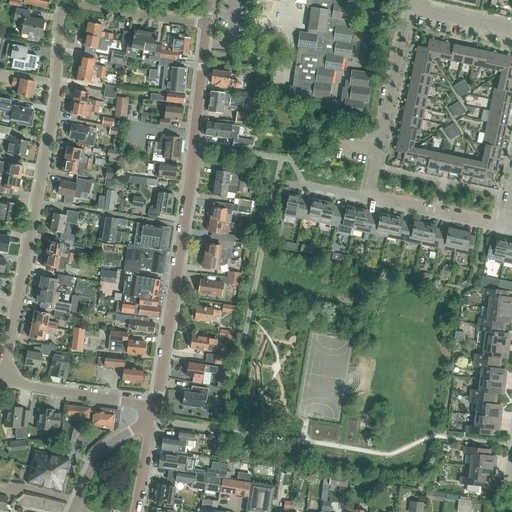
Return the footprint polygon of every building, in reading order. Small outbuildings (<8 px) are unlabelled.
[(24,0),(24,3),(47,8),(48,0),(24,0)] [(306,98),(308,98),(308,100),(322,102),(321,109),(344,112),(344,113),(362,116),(364,102),(368,102),(370,87),(368,87),(370,73),(352,70),(350,80),(346,80),(345,87),(343,87),(341,102),(329,100),(332,84),(333,84),(335,70),(342,71),(344,56),(351,57),(353,43),(351,42),(353,28),(350,28),(351,20),(349,20),(351,5),(341,4),(341,0),(307,0),(307,7),(312,8),(308,33),(300,32),(298,47),(299,47),(293,86),(290,86),(288,101),(305,103),(306,98)] [(16,9),(14,20),(24,21),(22,34),(28,35),(27,40),(37,42),(39,41),(39,37),(41,38),(44,23),(45,21),(36,19),(36,21),(29,20),(30,12),(16,9)] [(87,30),(86,35),(104,38),(112,40),(113,34),(101,32),(102,26),(88,23),(86,23),(85,24),(84,28),(85,30),(87,30)] [(137,50),(144,51),(146,32),(135,31),(133,42),(128,41),(128,43),(125,57),(136,58),(137,50)] [(146,32),(144,51),(150,52),(149,60),(159,62),(162,46),(157,46),(158,34),(146,32)] [(104,38),(86,35),(83,47),(97,50),(102,51),(103,44),(111,46),(112,40),(104,38)] [(161,51),(161,58),(179,60),(179,55),(188,55),(190,39),(174,38),(173,52),(161,51)] [(427,48),(432,57),(434,56),(436,56),(439,42),(435,41),(433,38),(430,40),(429,39),(428,42),(427,48)] [(446,60),(450,44),(449,44),(447,40),(443,42),(439,42),(436,56),(439,57),(438,58),(446,60)] [(8,44),(6,57),(14,59),(14,60),(13,68),(12,68),(25,71),(26,69),(35,70),(38,57),(27,55),(28,48),(8,44)] [(446,60),(460,63),(463,47),(450,44),(446,60)] [(416,57),(430,60),(431,58),(432,57),(427,48),(424,47),(420,47),(418,46),(418,47),(415,50),(417,53),(416,57)] [(463,47),(460,63),(473,66),(477,50),(463,47)] [(486,68),(490,52),(477,50),(473,66),(486,68)] [(490,52),(486,68),(495,70),(495,69),(498,70),(501,55),(497,54),(495,51),(492,53),(490,52)] [(111,58),(124,60),(125,54),(112,52),(111,58)] [(500,70),(501,72),(510,66),(511,60),(511,57),(508,54),(505,56),(501,55),(498,70),(500,70)] [(95,59),(81,57),(79,69),(106,74),(107,68),(94,66),(95,59)] [(414,66),(413,71),(429,75),(429,74),(431,63),(430,63),(430,60),(416,57),(415,61),(412,63),(414,66)] [(124,60),(111,58),(110,64),(122,66),(124,60)] [(502,73),(501,75),(511,77),(511,66),(510,66),(501,72),(502,73)] [(167,92),(186,94),(189,69),(170,67),(167,92)] [(108,74),(106,74),(79,69),(77,81),(91,84),(92,77),(105,80),(105,79),(107,80),(108,74)] [(215,87),(227,89),(227,86),(232,87),(232,89),(237,90),(239,82),(230,81),(230,76),(232,75),(229,72),(228,73),(218,72),(216,70),(211,73),(212,77),(211,84),(215,84),(215,87)] [(410,81),(410,82),(429,86),(432,75),(429,74),(429,75),(413,71),(412,76),(408,78),(410,81)] [(500,78),(497,89),(511,92),(511,77),(501,75),(501,78),(500,78)] [(18,96),(31,98),(35,82),(13,78),(11,86),(19,87),(18,96)] [(453,86),(460,97),(470,90),(463,80),(453,86)] [(408,93),(427,97),(429,86),(410,82),(410,83),(407,85),(409,89),(408,93)] [(494,88),(492,100),(511,104),(511,103),(511,102),(511,92),(497,89),(494,88)] [(75,90),(72,103),(103,108),(105,103),(87,100),(89,93),(75,90)] [(211,92),(208,112),(231,115),(234,96),(211,92)] [(162,97),(162,96),(156,95),(155,100),(184,104),(186,95),(169,93),(168,98),(162,97)] [(405,105),(424,109),(427,97),(408,93),(407,98),(404,100),(406,103),(405,105)] [(0,98),(0,109),(13,112),(11,120),(20,121),(19,124),(31,127),(34,113),(31,112),(31,110),(10,106),(12,101),(0,98)] [(492,100),(489,111),(508,115),(509,110),(511,108),(511,107),(511,105),(511,104),(492,100)] [(448,108),(455,118),(466,112),(459,101),(448,108)] [(103,108),(72,103),(71,108),(68,107),(67,113),(70,114),(70,115),(84,117),(85,111),(98,113),(97,116),(103,117),(104,109),(103,108)] [(422,120),(424,109),(405,105),(405,106),(402,108),(404,111),(403,116),(422,120)] [(161,119),(160,127),(170,128),(171,121),(183,122),(185,108),(167,106),(166,120),(161,119)] [(489,111),(487,122),(506,126),(506,125),(509,123),(507,120),(508,115),(489,111)] [(247,116),(237,115),(236,123),(256,125),(257,115),(247,114),(247,116)] [(420,131),(422,120),(403,116),(402,120),(399,123),(401,126),(401,127),(420,131)] [(114,120),(104,118),(102,125),(113,127),(114,120)] [(208,122),(206,136),(230,139),(230,138),(234,139),(232,147),(233,147),(252,150),(254,141),(238,139),(239,135),(240,127),(208,122)] [(443,129),(450,140),(461,133),(454,122),(443,129)] [(487,122),(485,133),(504,137),(505,133),(508,131),(506,127),(506,126),(487,122)] [(71,127),(69,127),(67,128),(66,134),(67,136),(69,136),(69,138),(78,140),(78,144),(93,147),(95,137),(87,135),(88,128),(71,125),(71,127)] [(10,128),(0,126),(0,132),(9,135),(10,128)] [(398,138),(414,141),(417,131),(419,131),(420,131),(401,127),(400,128),(397,130),(399,133),(398,138)] [(485,133),(482,144),(501,148),(502,147),(505,145),(503,142),(504,137),(485,133)] [(157,158),(177,161),(180,140),(159,137),(157,158)] [(398,152),(401,153),(404,154),(413,148),(412,146),(413,142),(414,142),(414,141),(398,138),(397,145),(394,147),(396,151),(395,152),(398,152)] [(16,139),(15,140),(8,139),(6,146),(9,147),(7,153),(25,157),(25,155),(26,154),(27,151),(26,150),(28,141),(16,139)] [(484,157),(484,158),(499,161),(500,155),(503,153),(501,150),(501,148),(482,144),(482,145),(485,145),(483,156),(484,157)] [(67,147),(64,160),(78,163),(91,165),(92,160),(83,158),(85,151),(81,150),(67,147)] [(409,164),(413,165),(416,150),(414,149),(413,148),(404,154),(403,160),(402,162),(403,163),(405,166),(409,164)] [(424,167),(427,151),(419,149),(419,150),(416,150),(413,165),(417,165),(419,169),(422,167),(424,167)] [(437,170),(440,154),(427,151),(424,167),(437,170)] [(437,170),(450,173),(454,157),(440,154),(437,170)] [(467,159),(454,157),(450,173),(463,175),(467,159)] [(483,162),(482,163),(487,171),(490,172),(493,173),(496,173),(496,172),(499,170),(497,167),(499,161),(484,158),(483,162)] [(470,177),(475,178),(478,163),(475,162),(475,161),(467,159),(463,175),(465,176),(467,179),(470,177)] [(60,165),(59,171),(62,172),(76,175),(82,176),(83,169),(90,170),(91,165),(78,163),(64,160),(63,166),(60,165)] [(157,173),(156,178),(175,180),(177,166),(155,163),(153,172),(157,173)] [(480,163),(478,163),(475,178),(479,179),(481,182),(484,180),(485,180),(486,178),(487,171),(482,163),(480,163)] [(0,169),(0,175),(21,179),(23,166),(8,164),(7,171),(3,170),(0,169)] [(215,184),(229,186),(243,188),(244,183),(237,182),(237,179),(237,177),(237,176),(236,176),(235,175),(234,175),(235,168),(222,166),(221,172),(217,171),(215,184)] [(0,175),(0,193),(3,194),(4,188),(18,191),(21,179),(0,175)] [(107,180),(106,187),(108,187),(110,190),(113,190),(115,189),(116,187),(116,181),(107,180)] [(60,181),(57,195),(73,198),(80,199),(81,192),(90,194),(92,184),(84,182),(77,181),(76,185),(60,181)] [(243,188),(229,186),(215,184),(213,196),(226,199),(227,193),(236,194),(236,193),(242,193),(243,188)] [(107,191),(104,210),(113,211),(116,192),(107,191)] [(151,210),(150,217),(157,218),(158,217),(160,216),(160,215),(161,213),(172,214),(174,196),(159,194),(157,208),(155,207),(153,208),(152,209),(151,210)] [(301,220),(305,203),(299,202),(300,197),(288,195),(284,216),(301,220)] [(134,197),(133,204),(143,205),(143,202),(144,198),(134,197)] [(239,199),(238,206),(251,208),(252,201),(239,199)] [(301,220),(319,223),(323,202),(312,200),(311,205),(305,203),(301,220)] [(15,205),(0,202),(0,221),(12,223),(15,205)] [(323,202),(319,223),(336,227),(339,211),(333,209),(334,205),(323,202)] [(351,236),(353,231),(357,209),(346,207),(345,212),(339,211),(336,227),(338,227),(337,233),(351,236)] [(225,217),(227,210),(211,208),(209,220),(225,223),(229,223),(239,225),(247,226),(248,223),(241,222),(241,220),(225,217)] [(353,231),(370,234),(373,218),(367,216),(368,212),(357,209),(353,231)] [(50,232),(63,234),(65,223),(77,225),(79,213),(67,211),(66,216),(54,214),(50,232)] [(370,234),(387,238),(391,217),(380,214),(379,219),(373,218),(370,234)] [(387,238),(404,241),(407,225),(401,224),(402,219),(391,217),(387,238)] [(104,229),(116,231),(113,230),(114,222),(117,223),(118,220),(106,218),(104,229)] [(223,235),(225,223),(209,220),(208,232),(223,235)] [(404,241),(421,245),(425,224),(414,221),(413,226),(407,225),(404,241)] [(438,248),(441,232),(435,231),(436,226),(425,224),(421,245),(438,248)] [(166,249),(168,231),(139,226),(136,248),(143,249),(143,248),(148,249),(154,250),(154,247),(166,249)] [(116,232),(116,231),(104,229),(102,241),(114,243),(114,240),(112,239),(113,231),(116,232)] [(459,231),(448,229),(447,233),(441,232),(438,248),(455,252),(459,231)] [(459,231),(455,252),(472,256),(475,239),(469,238),(470,233),(459,231)] [(9,237),(0,235),(0,250),(6,252),(9,237)] [(486,259),(503,262),(508,241),(497,239),(496,244),(490,242),(486,259)] [(54,243),(48,242),(46,254),(60,257),(73,259),(74,254),(69,253),(70,247),(75,248),(76,245),(76,242),(65,240),(64,245),(62,245),(62,244),(54,243)] [(232,250),(233,242),(219,240),(218,246),(206,244),(204,256),(231,260),(232,256),(226,255),(227,249),(232,250)] [(511,242),(508,241),(503,262),(511,264),(511,242)] [(313,246),(302,243),(300,250),(312,253),(313,246)] [(167,252),(154,250),(148,249),(143,248),(143,249),(127,247),(125,262),(124,271),(126,271),(139,273),(139,272),(138,272),(140,267),(151,269),(151,271),(162,273),(163,264),(165,264),(167,252)] [(60,257),(46,254),(45,260),(42,260),(41,266),(43,266),(43,267),(63,271),(64,263),(72,265),(73,259),(60,257)] [(230,265),(231,260),(204,256),(202,269),(218,271),(219,266),(223,266),(224,265),(230,265)] [(117,272),(101,270),(100,277),(101,277),(116,279),(117,272)] [(228,272),(227,279),(240,280),(242,274),(228,272)] [(41,277),(39,290),(55,293),(56,284),(70,287),(72,278),(58,275),(57,280),(41,277)] [(161,288),(162,281),(139,278),(125,275),(123,294),(124,294),(123,302),(139,304),(139,305),(157,307),(159,299),(160,299),(161,288)] [(240,280),(227,279),(226,285),(239,287),(240,280)] [(216,295),(221,296),(223,289),(217,288),(218,283),(201,280),(199,293),(216,296),(216,295)] [(492,280),(490,288),(498,289),(500,281),(492,280)] [(501,281),(500,287),(507,289),(508,282),(501,281)] [(485,306),(485,308),(511,310),(511,304),(511,298),(507,298),(508,292),(483,289),(482,296),(490,296),(489,306),(485,306)] [(60,294),(55,293),(39,290),(37,302),(52,305),(51,310),(54,311),(65,313),(69,314),(70,314),(71,309),(71,305),(67,304),(58,302),(60,294)] [(140,305),(140,306),(140,312),(137,311),(137,314),(139,314),(139,315),(158,317),(160,307),(140,305)] [(236,307),(223,305),(221,313),(235,315),(236,307)] [(195,320),(211,323),(212,318),(218,319),(220,311),(214,310),(197,307),(196,311),(194,311),(193,312),(192,316),(193,318),(195,318),(195,320)] [(479,319),(479,325),(504,328),(504,322),(509,323),(510,317),(511,317),(511,314),(511,310),(485,308),(485,310),(488,310),(487,320),(479,319)] [(47,321),(49,314),(35,311),(32,325),(46,328),(57,329),(58,323),(47,321)] [(65,313),(54,311),(53,317),(67,320),(69,314),(65,313)] [(116,315),(115,321),(123,322),(123,325),(129,325),(128,330),(153,333),(155,324),(149,323),(149,319),(116,315)] [(46,328),(32,325),(30,338),(43,341),(45,333),(55,335),(57,329),(46,328)] [(481,342),(481,343),(508,347),(509,340),(507,340),(508,334),(503,334),(504,328),(479,325),(478,331),(486,332),(485,342),(481,342)] [(75,328),(72,350),(81,351),(84,329),(75,328)] [(110,331),(109,340),(117,341),(117,340),(127,341),(128,333),(110,331)] [(217,340),(192,336),(190,349),(215,353),(217,340)] [(117,341),(116,352),(144,355),(146,342),(127,341),(117,340),(117,341)] [(508,353),(508,347),(481,343),(481,345),(484,346),(483,356),(475,355),(474,361),(500,364),(500,358),(505,359),(506,353),(508,353)] [(42,356),(53,357),(54,351),(36,348),(35,353),(27,352),(24,365),(40,368),(42,356)] [(61,376),(66,377),(67,371),(70,354),(54,351),(53,357),(49,375),(60,378),(61,376)] [(228,357),(216,355),(215,364),(227,365),(228,357)] [(123,381),(142,383),(144,370),(133,369),(133,367),(124,366),(125,359),(106,357),(105,367),(121,369),(121,374),(124,374),(123,381)] [(499,369),(500,364),(474,361),(474,367),(482,368),(481,378),(477,377),(477,379),(504,382),(505,376),(503,376),(504,370),(499,369)] [(218,368),(188,363),(186,377),(203,379),(204,373),(217,375),(218,368)] [(471,390),(470,397),(496,400),(496,394),(501,394),(501,388),(503,389),(504,382),(477,379),(477,381),(480,382),(479,391),(471,390)] [(184,392),(182,405),(200,408),(201,401),(206,402),(208,389),(192,386),(191,393),(184,392)] [(473,413),(473,415),(500,418),(501,412),(499,412),(499,406),(495,405),(496,400),(470,397),(470,403),(478,404),(476,414),(473,413)] [(99,412),(90,411),(90,408),(65,405),(64,416),(93,419),(92,426),(106,428),(113,429),(114,422),(117,422),(119,411),(99,409),(99,412)] [(5,427),(16,428),(16,430),(17,439),(26,438),(27,427),(29,411),(22,410),(23,408),(7,407),(5,427)] [(36,429),(52,431),(52,429),(59,429),(60,413),(54,413),(54,411),(39,409),(36,429)] [(500,418),(473,415),(472,417),(476,417),(475,427),(467,426),(466,433),(491,436),(492,430),(497,430),(497,424),(499,424),(500,418)] [(61,436),(58,436),(57,447),(63,447),(69,423),(63,422),(61,436)] [(77,428),(70,426),(66,440),(74,442),(77,428)] [(178,439),(164,437),(162,450),(184,453),(186,441),(194,442),(195,434),(180,431),(178,439)] [(467,464),(467,466),(494,469),(495,463),(493,463),(494,457),(489,456),(490,450),(464,448),(464,454),(472,455),(471,465),(467,464)] [(61,492),(62,492),(70,460),(69,460),(35,451),(27,483),(61,492)] [(195,459),(173,455),(161,454),(159,468),(226,479),(227,472),(228,465),(213,462),(211,470),(207,469),(207,472),(193,470),(195,459)] [(494,469),(467,466),(467,468),(470,469),(469,478),(461,477),(460,484),(486,487),(486,481),(491,481),(491,475),(493,476),(494,469)] [(219,493),(220,493),(242,497),(241,498),(248,499),(245,511),(270,511),(274,487),(256,484),(222,479),(206,476),(177,472),(176,482),(191,485),(190,488),(204,491),(203,499),(217,502),(218,502),(219,493)] [(174,499),(176,489),(156,486),(154,502),(164,504),(163,508),(173,509),(173,505),(182,507),(183,500),(174,499)] [(209,510),(217,511),(218,502),(217,502),(202,499),(201,509),(209,510)] [(288,511),(290,501),(284,500),(283,507),(281,511),(288,511)] [(465,500),(463,511),(470,511),(471,501),(465,500)] [(422,511),(424,503),(411,502),(410,511),(422,511)]
